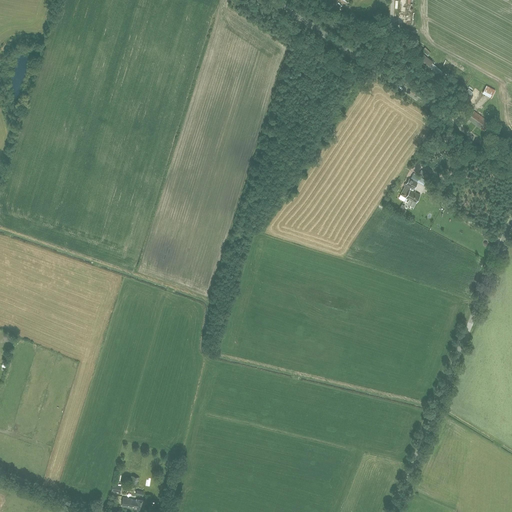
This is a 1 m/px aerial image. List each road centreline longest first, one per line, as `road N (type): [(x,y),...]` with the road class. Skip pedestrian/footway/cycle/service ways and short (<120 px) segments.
road 1 (unclassified): [(395,511),(511,219)]
road 2 (unclassified): [(511,164),(272,0)]
